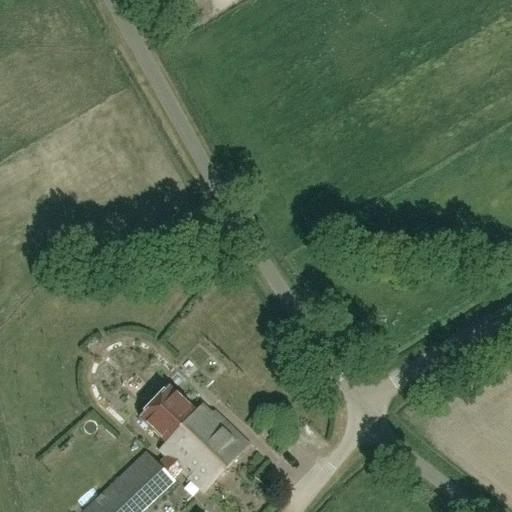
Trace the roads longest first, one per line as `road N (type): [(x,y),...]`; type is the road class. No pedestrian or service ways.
road 1 (unclassified): [(365,415),(326,366),(119,0)]
road 2 (unclassified): [(365,415),(395,384),(511,310)]
road 3 (unclassified): [(483,511),(365,415)]
road 4 (track): [(365,415),(293,511)]
